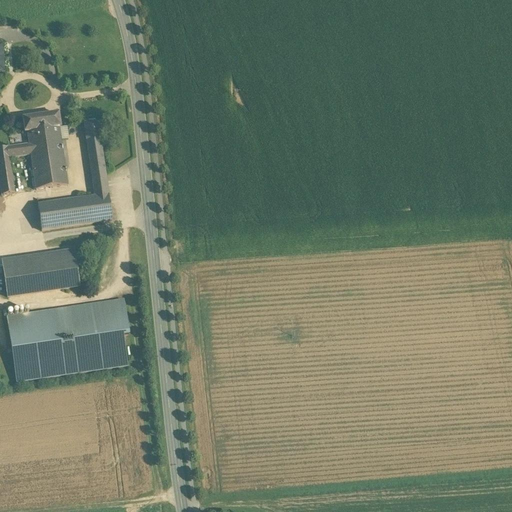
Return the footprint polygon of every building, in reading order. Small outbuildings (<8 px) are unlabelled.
[(27,133),(59,129),(61,128),(59,115),(23,120),(25,134),(27,133)] [(98,123),(84,124),(87,144),(101,143),(98,123)] [(59,129),(27,133),(29,146),(31,156),(63,152),(59,129)] [(101,143),(87,144),(93,183),(106,181),(101,143)] [(29,146),(0,149),(0,173),(3,196),(14,195),(9,159),(31,156),(29,146)] [(63,152),(31,156),(36,191),(68,187),(63,152)] [(107,188),(94,190),(95,199),(109,197),(107,188)] [(38,207),(42,232),(112,222),(109,197),(95,199),(38,207)] [(75,258),(38,263),(43,293),(80,288),(75,258)] [(38,263),(3,269),(7,299),(43,293),(38,263)] [(118,302),(7,319),(16,384),(127,368),(123,338),(129,337),(128,332),(122,333),(118,302)] [(122,333),(128,332),(124,302),(118,302),(122,333)]
